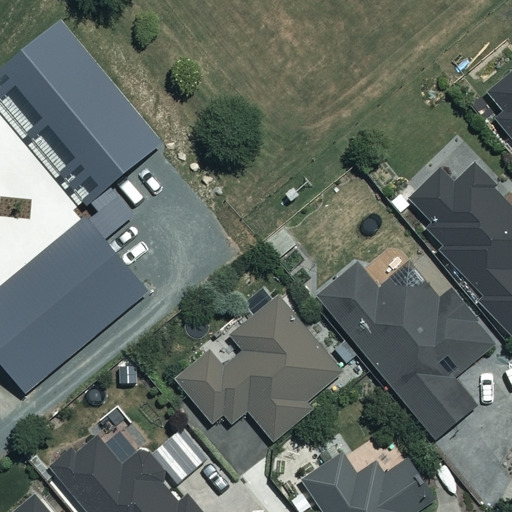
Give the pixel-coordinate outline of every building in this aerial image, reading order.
[(0,74),(0,94),(34,68),(24,56),(0,74)] [(490,119),(511,144),(511,76),(489,97),(501,110),(490,119)] [(511,208),(475,164),(452,183),(441,169),(409,196),(429,221),(426,234),(508,333),(511,329),(511,208)] [(493,343),(421,254),(379,289),(357,262),(318,295),(435,437),(475,404),(452,376),(493,343)] [(174,377),(213,425),(224,416),(230,423),(248,409),(272,440),(312,408),(306,400),(340,372),(279,296),(230,335),(243,351),(224,366),(210,349),(174,377)] [(18,370),(30,384),(61,358),(49,344),(18,370)] [(201,511),(186,493),(180,498),(163,478),(169,473),(147,446),(123,466),(96,434),(53,470),(87,511),(201,511)] [(412,511),(413,511),(436,497),(408,454),(384,469),(376,456),(356,469),(341,447),(299,474),(324,511),(412,511)] [(49,511),(35,493),(10,511),(49,511)]
